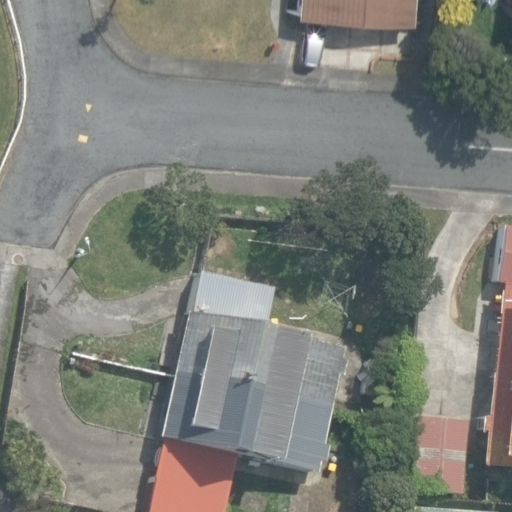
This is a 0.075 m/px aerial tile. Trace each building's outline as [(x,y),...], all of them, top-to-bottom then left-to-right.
[(292,0),(291,15),(408,25),(410,0),(292,0)] [(511,229),(498,229),(494,284),(511,284),(511,229)] [(138,511),(216,511),(229,456),(309,473),(311,462),(317,463),(320,448),(314,447),(329,376),(335,378),(339,361),(334,360),(337,349),(258,332),(267,288),(192,272),(183,313),(179,313),(152,438),(154,438),(138,511)] [(476,465),(511,468),(511,285),(493,284),(476,465)] [(359,392),(386,397),(392,364),(364,360),(359,392)] [(459,419),(406,416),(402,492),(455,495),(459,419)]
